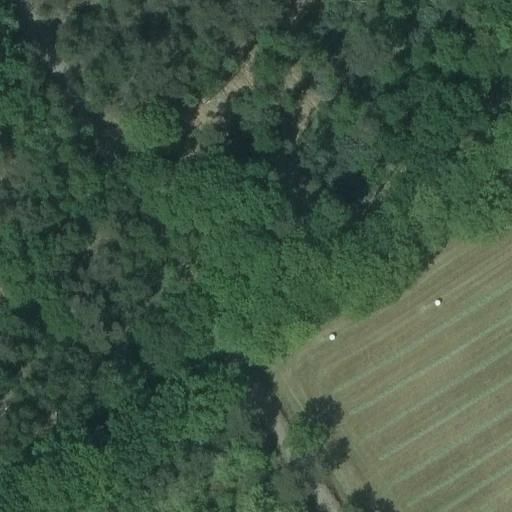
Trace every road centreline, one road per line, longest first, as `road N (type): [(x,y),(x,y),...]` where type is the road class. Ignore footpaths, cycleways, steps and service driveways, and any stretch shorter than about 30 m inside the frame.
road 1 (track): [(0,508),(511,175)]
road 2 (track): [(326,511),(1,0)]
